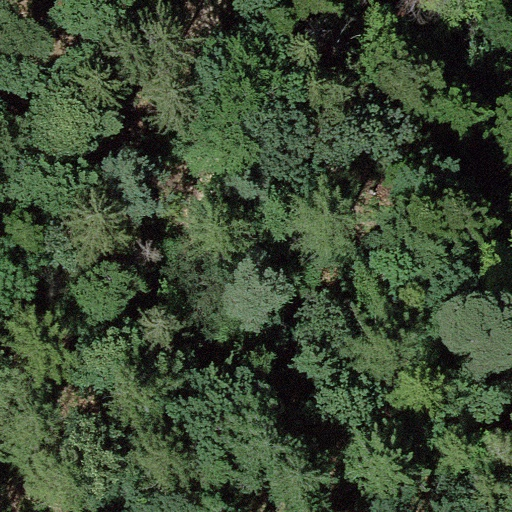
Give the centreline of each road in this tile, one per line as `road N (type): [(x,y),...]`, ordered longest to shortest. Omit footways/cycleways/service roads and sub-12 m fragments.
road 1 (track): [(0,240),(9,224),(97,169),(204,186),(307,188),(511,360)]
road 2 (track): [(208,0),(197,271),(204,511)]
road 3 (track): [(133,0),(73,68),(9,224)]
road 4 (track): [(307,188),(223,0)]
